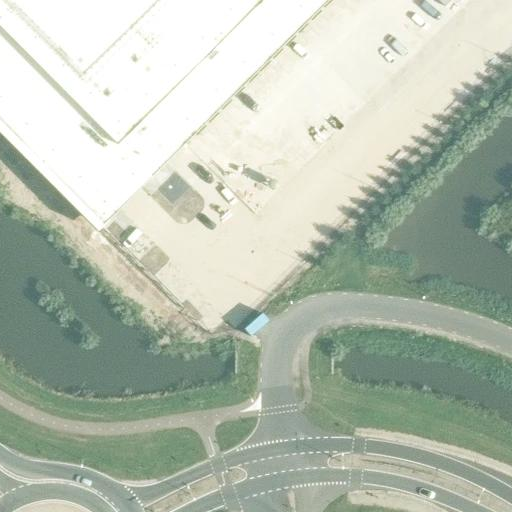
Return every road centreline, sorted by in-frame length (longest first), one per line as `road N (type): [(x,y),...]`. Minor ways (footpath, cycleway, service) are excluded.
road 1 (unclassified): [(285,449),(280,354),(288,334),(318,311),(405,313),(511,341)]
road 2 (secondary): [(511,496),(410,456),(285,449)]
road 3 (secondary): [(302,478),(399,486),(475,511)]
road 4 (secondary): [(285,449),(125,500)]
road 5 (secondary): [(125,500),(90,478),(28,470),(0,455)]
